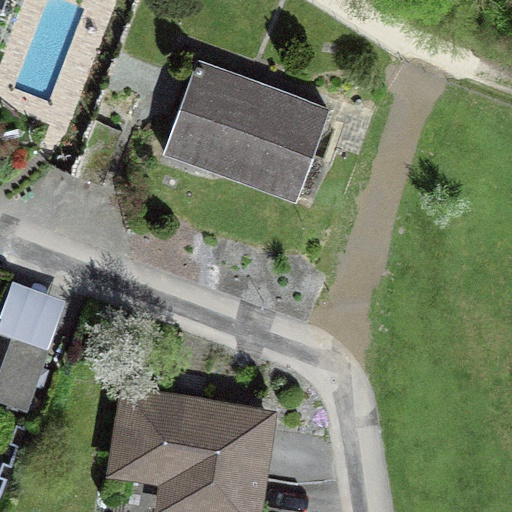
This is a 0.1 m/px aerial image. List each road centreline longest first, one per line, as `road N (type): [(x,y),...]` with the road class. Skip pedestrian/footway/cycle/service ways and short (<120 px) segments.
road 1 (residential): [(370,511),(353,406),(334,366),(313,351),(0,236)]
road 2 (track): [(511,84),(341,0)]
